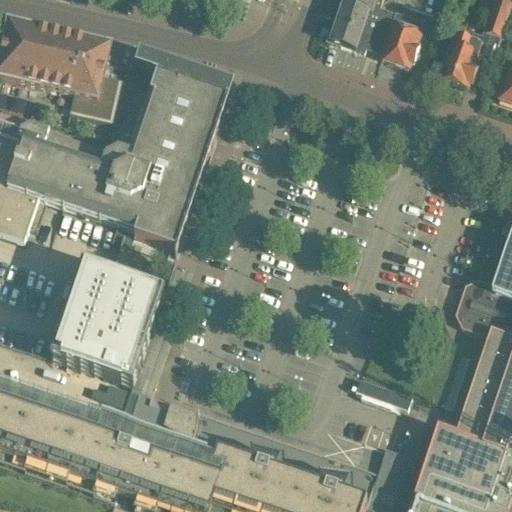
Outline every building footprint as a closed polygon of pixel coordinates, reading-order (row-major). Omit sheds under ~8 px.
[(333,28),(327,46),(364,58),(367,50),(371,51),(382,19),(378,18),(383,1),(388,2),(388,0),(344,0),(342,6),(339,5),(339,7),(344,9),(338,29),(333,28)] [(440,0),(434,20),(444,23),(451,0),(440,0)] [(496,0),(483,38),(501,44),(511,10),(511,0),(496,0)] [(382,19),(371,51),(384,56),(394,23),(382,19)] [(384,56),(381,64),(407,73),(409,67),(414,69),(419,52),(415,50),(420,38),(419,37),(422,27),(411,24),(396,19),(394,23),(384,56)] [(10,30),(0,72),(0,83),(74,100),(69,120),(113,130),(123,87),(110,84),(113,72),(106,71),(107,63),(110,53),(10,30)] [(477,71),(474,70),(482,48),(455,38),(440,84),(466,92),(468,86),(472,88),(477,71)] [(511,68),(508,67),(496,103),(511,108),(511,68)] [(0,240),(25,249),(40,205),(137,238),(135,244),(177,258),(175,262),(177,263),(177,261),(229,104),(154,79),(154,80),(157,81),(151,99),(136,94),(116,148),(104,154),(50,136),(50,135),(32,129),(22,134),(0,126),(0,240)] [(437,434),(411,511),(511,511),(511,242),(496,292),(478,286),(465,292),(455,322),(462,334),(482,341),(488,338),(490,338),(456,441),(437,434)] [(52,366),(51,366),(134,394),(175,270),(173,269),(130,255),(121,252),(111,280),(83,271),(52,366)] [(358,379),(374,383),(389,327),(372,323),(358,379)] [(150,381),(148,397),(158,399),(161,383),(150,381)] [(0,462),(118,502),(139,440),(0,393),(0,462)] [(171,409),(164,429),(173,434),(183,438),(194,441),(195,440),(196,435),(198,430),(198,424),(198,419),(199,418),(171,408),(171,409)] [(157,446),(136,509),(146,511),(366,511),(367,509),(346,502),(351,488),(339,486),(324,481),(320,494),(277,479),(282,466),(270,464),(256,459),(252,471),(217,459),(215,465),(157,446)]
